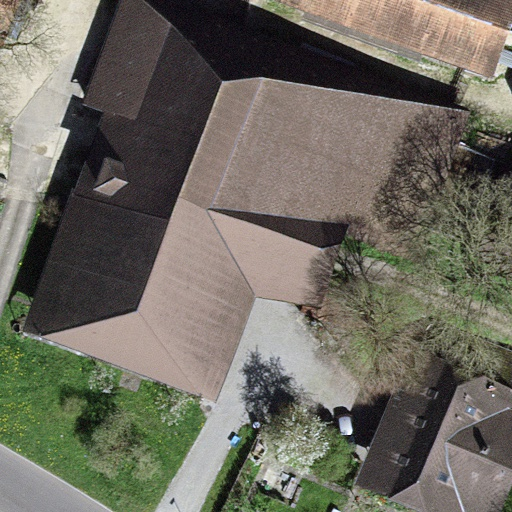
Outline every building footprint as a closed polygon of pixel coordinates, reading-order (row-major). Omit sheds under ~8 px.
[(0,0),(0,68),(27,0),(0,0)] [(511,16),(511,0),(263,0),(488,83),(511,16)] [(474,128),(141,8),(101,118),(120,124),(91,205),(40,345),(212,408),(254,292),(316,315),(349,225),(428,254),(474,128)] [(511,192),(488,234),(511,248),(511,192)] [(398,511),(488,511),(511,461),(511,385),(428,348),(361,495),(398,511)]
